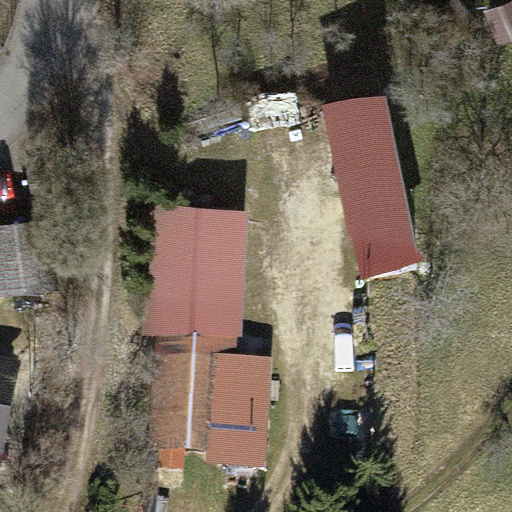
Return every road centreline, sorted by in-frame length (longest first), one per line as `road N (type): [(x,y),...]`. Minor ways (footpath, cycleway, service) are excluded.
road 1 (track): [(76,511),(99,440),(116,122),(65,15)]
road 2 (residential): [(0,116),(17,108),(65,15),(63,0)]
